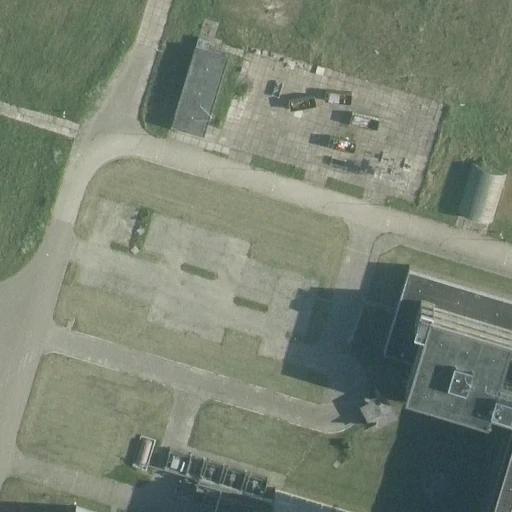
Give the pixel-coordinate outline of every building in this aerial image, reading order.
[(345,0),(329,55),(395,74),(395,72),(379,68),(384,49),(400,53),(410,21),(352,4),(353,0),(345,0)] [(210,41),(198,37),(171,124),(204,134),(229,56),(207,49),(210,41)] [(245,70),(261,75),(267,54),(251,49),(245,70)] [(241,132),(256,88),(245,85),(231,128),(241,132)] [(314,90),(310,115),(348,121),(352,95),(314,90)] [(363,102),(355,127),(389,138),(395,121),(396,122),(399,114),(363,102)] [(299,167),(343,180),(350,156),(306,143),(299,167)] [(423,196),(433,151),(423,149),(414,194),(423,196)] [(457,210),(492,220),(507,172),(472,162),(457,210)] [(149,244),(170,251),(175,237),(154,230),(149,244)] [(511,412),(482,510),(487,511),(511,511),(511,296),(409,265),(383,348),(417,358),(408,388),(488,413),(492,403),(511,408),(511,412)] [(291,305),(317,313),(326,281),(300,274),(291,305)] [(372,428),(397,415),(384,391),(359,404),(372,428)] [(351,511),(276,489),(269,511),(351,511)]
